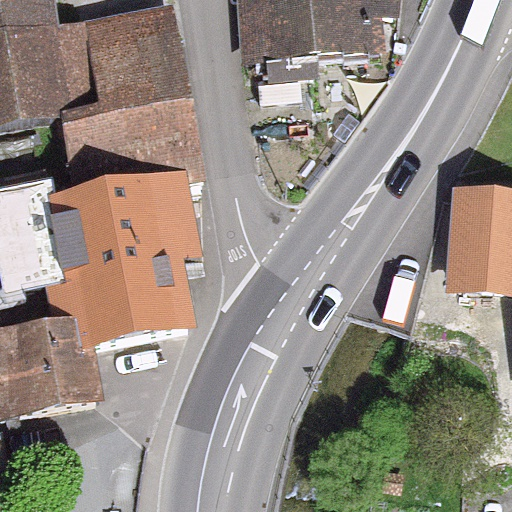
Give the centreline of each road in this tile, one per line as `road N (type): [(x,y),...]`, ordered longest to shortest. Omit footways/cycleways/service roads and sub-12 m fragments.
road 1 (secondary): [(285,332),(419,130),(481,0)]
road 2 (residential): [(198,0),(229,228),(285,332)]
road 3 (secondary): [(218,511),(221,480),(259,373),(285,332)]
